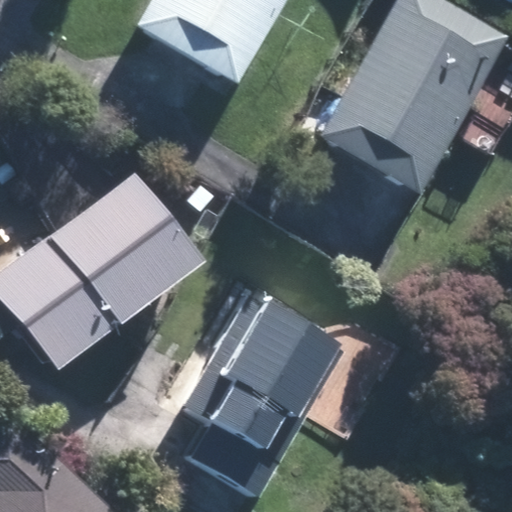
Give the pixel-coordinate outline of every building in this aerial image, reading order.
[(269,0),(157,0),(143,25),(226,74),(269,0)] [(484,48),(403,0),(322,137),(403,185),(484,48)] [(179,267),(125,191),(0,280),(0,289),(50,359),(179,267)] [(326,346),(252,304),(194,409),(209,417),(185,459),(245,492),(326,346)] [(0,511),(86,511),(0,424),(0,511)]
